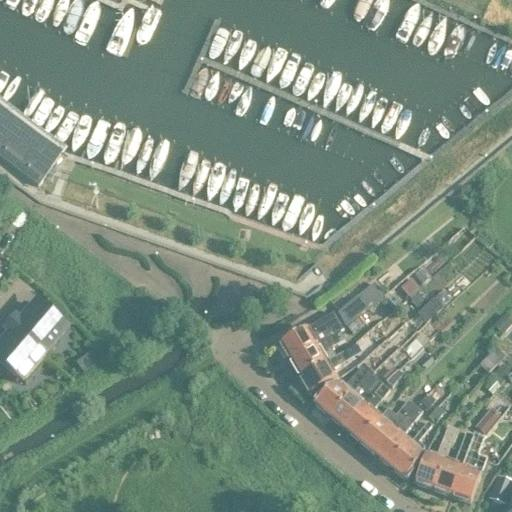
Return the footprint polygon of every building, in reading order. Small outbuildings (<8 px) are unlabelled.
[(0,98),(0,159),(38,188),(67,149),(0,98)] [(409,299),(417,292),(408,282),(400,289),(409,299)] [(425,301),(417,292),(409,299),(417,308),(425,301)] [(346,327),(357,318),(368,308),(358,297),(336,315),(346,327)] [(443,310),(434,300),(417,315),(426,325),(443,310)] [(16,318),(11,324),(46,354),(65,332),(63,330),(66,327),(40,304),(37,307),(35,306),(21,322),(16,318)] [(341,334),(343,333),(333,315),(279,346),(290,364),(341,334)] [(358,319),(349,328),(347,329),(352,335),(363,325),(358,319)] [(10,335),(0,346),(0,368),(17,383),(19,379),(26,385),(46,362),(42,359),(46,354),(11,324),(5,331),(10,335)] [(345,341),(341,334),(290,364),(300,381),(337,358),(332,349),(345,341)] [(400,348),(412,362),(425,351),(414,337),(400,348)] [(337,358),(300,381),(310,397),(337,381),(331,372),(362,354),(357,346),(337,358)] [(100,363),(92,352),(84,358),(92,368),(100,363)] [(503,365),(493,372),(501,384),(511,376),(503,365)] [(321,396),(314,404),(315,406),(330,419),(368,374),(362,369),(345,390),(340,385),(328,393),(327,393),(323,398),(321,396)] [(399,372),(387,383),(393,388),(403,376),(399,372)] [(382,386),(368,374),(330,419),(345,431),(382,386)] [(390,393),(382,386),(345,431),(359,444),(380,419),(373,413),(390,393)] [(387,410),(380,419),(359,444),(375,456),(416,409),(409,402),(396,418),(387,410)] [(423,414),(416,409),(375,456),(389,469),(411,444),(403,438),(423,414)] [(492,410),(477,429),(486,437),(502,418),(492,410)] [(428,424),(411,444),(389,469),(405,482),(406,481),(407,483),(415,474),(413,473),(417,468),(418,468),(423,455),(421,453),(425,449),(419,444),(432,428),(428,424)] [(448,428),(446,434),(436,459),(426,456),(415,485),(433,492),(446,463),(457,431),(448,428)] [(446,463),(433,492),(452,499),(474,441),(479,442),(481,440),(467,435),(454,467),(446,463)] [(483,441),(481,440),(479,442),(474,441),(452,499),(470,506),(482,477),(471,473),(483,441)] [(511,488),(511,482),(499,477),(490,500),(505,506),(511,488)]
